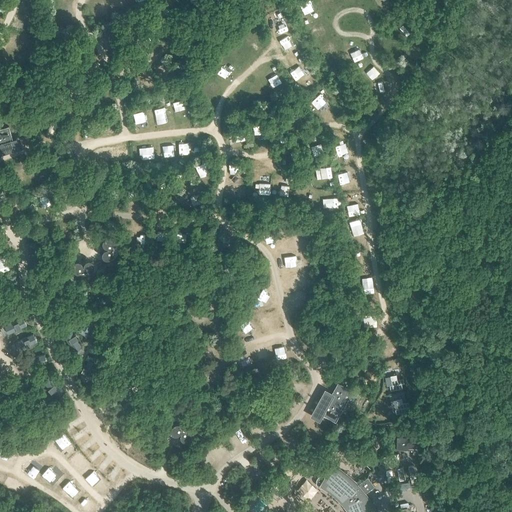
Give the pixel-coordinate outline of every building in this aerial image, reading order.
[(394,28),(401,36),(409,30),(402,22),(394,28)] [(322,24),(311,29),(316,39),(327,34),(322,24)] [(17,43),(28,42),(27,35),(17,36),(17,43)] [(284,49),(292,47),(290,37),(282,38),(284,49)] [(322,47),(328,57),(337,52),(331,42),(322,47)] [(344,51),(346,59),(355,57),(353,48),(344,51)] [(375,67),(366,69),(368,78),(377,76),(375,67)] [(296,80),(305,75),(301,68),(292,73),(296,80)] [(379,79),(370,83),(374,91),(382,87),(379,79)] [(203,87),(209,94),(216,87),(210,81),(203,87)] [(257,90),(261,97),(269,93),(264,86),(257,90)] [(320,117),(329,106),(322,99),(312,110),(320,117)] [(154,110),(157,125),(167,123),(163,108),(154,110)] [(134,122),(142,122),(142,111),(134,111),(134,122)] [(0,151),(24,143),(20,133),(13,135),(8,122),(0,124),(0,151)] [(255,127),(257,138),(264,136),(262,126),(255,127)] [(309,141),(312,153),(320,151),(318,140),(309,141)] [(336,146),(339,156),(349,153),(345,143),(336,146)] [(355,170),(340,171),(340,183),(356,182),(355,170)] [(324,197),(323,206),(339,207),(339,197),(324,197)] [(350,205),(351,214),(359,213),(359,204),(350,205)] [(352,235),(363,232),(360,217),(349,220),(352,235)] [(114,256),(115,244),(115,243),(114,243),(114,242),(114,241),(113,241),(113,240),(112,240),(111,240),(110,240),(110,239),(109,239),(108,239),(107,239),(106,239),(105,239),(105,240),(104,240),(104,241),(103,241),(103,242),(103,243),(103,244),(103,245),(103,246),(103,247),(104,247),(104,248),(105,248),(106,248),(106,249),(108,249),(108,250),(106,250),(105,250),(105,251),(104,251),(104,252),(103,252),(103,253),(102,253),(102,254),(102,255),(102,256),(102,257),(103,257),(103,258),(103,259),(104,259),(104,260),(105,260),(106,260),(107,261),(108,261),(109,260),(110,260),(111,260),(112,260),(112,259),(113,259),(113,258),(114,258),(114,257),(114,256)] [(135,242),(134,241),(128,242),(128,248),(128,249),(129,250),(130,251),(132,252),(133,252),(134,252),(136,251),(137,250),(137,249),(138,248),(138,247),(138,246),(138,245),(137,244),(136,242),(135,242)] [(128,248),(128,242),(122,242),(121,242),(120,242),(119,244),(118,245),(118,246),(118,247),(118,248),(118,249),(119,250),(120,251),(121,252),(122,252),(123,252),(124,252),(125,251),(126,251),(126,250),(127,250),(127,249),(128,248)] [(42,249),(42,248),(42,247),(42,246),(41,245),(40,244),(39,243),(38,243),(37,243),(36,243),(35,243),(34,243),(33,244),(32,244),(31,245),(31,246),(31,247),(30,248),(30,249),(31,250),(31,251),(31,252),(32,253),(33,253),(34,254),(35,254),(36,255),(37,254),(38,254),(39,254),(40,253),(41,252),(42,251),(42,250),(42,249)] [(83,252),(83,251),(83,245),(78,245),(76,245),(75,246),(74,247),(73,248),(73,250),(73,251),(73,252),(74,252),(74,253),(75,254),(75,255),(77,255),(78,255),(79,255),(80,255),(81,254),(82,254),(82,253),(83,252)] [(93,251),(93,250),(93,248),(92,247),(91,246),(90,245),(89,245),(83,245),(83,251),(84,252),(84,253),(85,254),(86,255),(87,255),(88,255),(89,255),(90,255),(91,255),(92,254),(92,253),(93,253),(93,252),(93,251)] [(294,271),(303,267),(299,258),(290,261),(294,271)] [(77,274),(78,275),(90,274),(91,273),(92,273),(92,272),(93,272),(93,271),(93,270),(94,270),(94,269),(94,268),(94,267),(94,266),(94,265),(93,264),(93,263),(92,263),(92,262),(91,262),(90,262),(89,261),(88,262),(87,262),(86,262),(86,263),(85,263),(84,264),(84,265),(83,267),(82,266),(82,265),(81,264),(80,263),(79,263),(79,262),(78,262),(77,262),(76,262),(76,263),(75,263),(74,263),(74,264),(73,264),(73,265),(73,266),(72,266),(72,267),(72,268),(73,269),(73,270),(73,271),(74,272),(74,273),(75,273),(75,274),(76,274),(77,274)] [(372,275),(362,277),(364,292),(374,291),(372,275)] [(265,290),(260,296),(267,301),(271,295),(265,290)] [(89,317),(80,324),(88,333),(96,325),(89,317)] [(25,318),(5,324),(8,333),(28,326),(25,318)] [(245,332),(253,327),(248,320),(240,325),(245,332)] [(75,329),(66,331),(70,351),(80,349),(75,329)] [(17,350),(38,341),(35,334),(14,342),(17,350)] [(405,387),(403,378),(398,379),(397,374),(386,376),(389,390),(405,387)] [(320,422),(323,416),(336,422),(353,391),(338,383),(332,393),(325,390),(310,417),(320,422)] [(355,392),(350,401),(353,403),(359,392),(356,390),(355,392)] [(177,439),(178,440),(179,440),(180,441),(181,441),(182,440),(183,440),(184,439),(185,439),(185,438),(185,437),(186,437),(186,430),(180,430),(179,431),(178,431),(177,432),(176,433),(176,434),(175,435),(175,436),(175,437),(176,438),(177,439)] [(191,441),(193,440),(194,440),(195,439),(195,438),(196,437),(196,436),(196,435),(196,434),(195,433),(195,432),(194,431),(192,431),(191,430),(186,430),(186,437),(186,438),(187,439),(188,440),(189,440),(190,441),(191,441)] [(398,438),(398,450),(421,450),(421,438),(398,438)] [(4,447),(0,453),(0,456),(7,460),(12,451),(4,447)] [(98,450),(91,457),(98,464),(104,457),(98,450)] [(79,465),(87,460),(83,453),(75,458),(79,465)] [(349,473),(358,481),(371,468),(361,459),(349,473)] [(23,469),(30,474),(35,468),(28,463),(23,469)] [(44,475),(57,483),(63,473),(49,465),(44,475)] [(376,511),(375,510),(371,502),(365,494),(375,487),(368,478),(358,486),(352,480),(346,474),(339,469),(332,465),(325,477),(323,476),(322,476),(321,477),(320,477),(319,478),(318,478),(318,479),(317,479),(317,480),(317,481),(316,483),(317,483),(317,484),(317,485),(317,486),(318,486),(319,487),(320,488),(321,488),(322,489),(323,489),(324,488),(326,488),(326,487),(327,486),(328,486),(332,489),(336,492),(340,496),(344,500),(345,501),(349,506),(352,510),(353,511),(376,511)] [(62,489),(73,497),(79,490),(68,481),(62,489)] [(79,505),(87,510),(92,503),(84,497),(79,505)] [(395,502),(396,509),(410,506),(409,499),(406,500),(395,502)]
